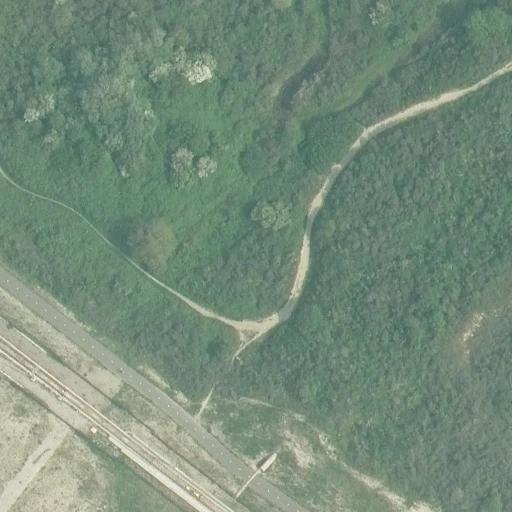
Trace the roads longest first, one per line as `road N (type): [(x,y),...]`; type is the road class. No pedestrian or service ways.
road 1 (unknown): [(511,61),(353,145),(306,226),(291,301),(244,329)]
road 2 (unknown): [(0,155),(244,329)]
